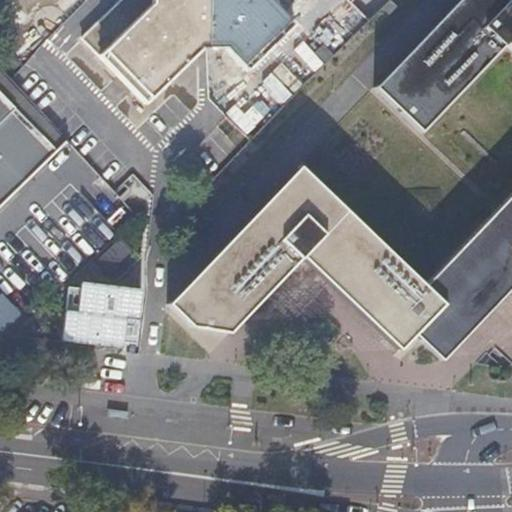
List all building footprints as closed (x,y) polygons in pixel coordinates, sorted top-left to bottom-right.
[(119,0),(83,34),(144,100),(197,51),(224,49),(247,74),(295,28),(269,0),(119,0)] [(302,171),(167,307),(189,330),(212,333),(228,336),(301,263),(396,355),(410,341),(440,369),(511,295),(511,0),(472,0),(379,94),(424,137),(509,52),(511,54),(511,203),(427,292),(302,171)] [(391,9),(399,19),(407,11),(398,2),(391,9)] [(0,44),(0,60),(10,51),(1,43),(0,44)] [(0,88),(57,148),(64,140),(0,71),(0,88)] [(0,207),(57,148),(0,88),(0,207)] [(188,225),(180,233),(191,244),(199,236),(188,225)] [(118,238),(94,261),(105,273),(130,250),(118,238)]
